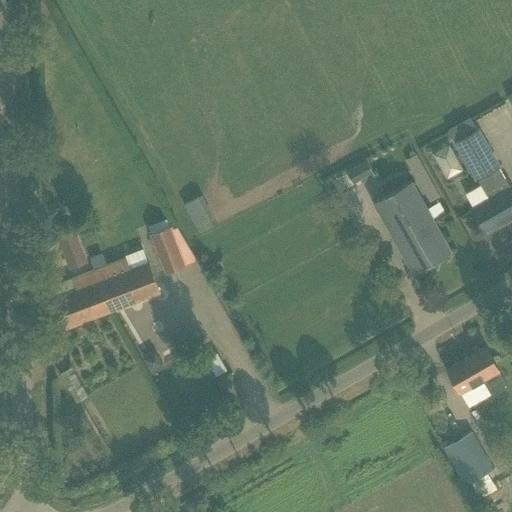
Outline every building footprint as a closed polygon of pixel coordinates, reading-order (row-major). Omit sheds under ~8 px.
[(478,178),(481,184),(465,194),(473,208),(486,232),(511,217),(511,190),(510,187),(510,188),(498,167),(499,167),(471,117),(449,130),(476,179),(478,178)] [(433,151),(447,177),(465,167),(451,142),(433,151)] [(440,196),(415,153),(406,158),(430,202),(440,196)] [(451,252),(411,181),(373,203),(413,274),(451,252)] [(200,194),(184,202),(198,231),(214,223),(200,194)] [(150,233),(165,272),(186,264),(170,225),(150,233)] [(69,267),(88,259),(76,230),(58,238),(69,267)] [(131,268),(126,257),(94,270),(109,310),(160,291),(148,261),(131,268)] [(65,327),(109,310),(94,270),(72,279),(77,290),(55,299),(65,327)] [(498,370),(485,346),(446,369),(459,392),(461,391),(469,407),(491,395),(507,386),(498,370)] [(198,421),(194,409),(182,414),(186,425),(198,421)] [(489,459),(473,430),(444,446),(460,476),(465,484),(494,467),(489,459)] [(297,447),(263,466),(275,487),(309,468),(297,447)] [(284,505),(287,511),(310,511),(331,501),(322,485),(309,492),(304,482),(293,488),(298,498),(284,505)]
